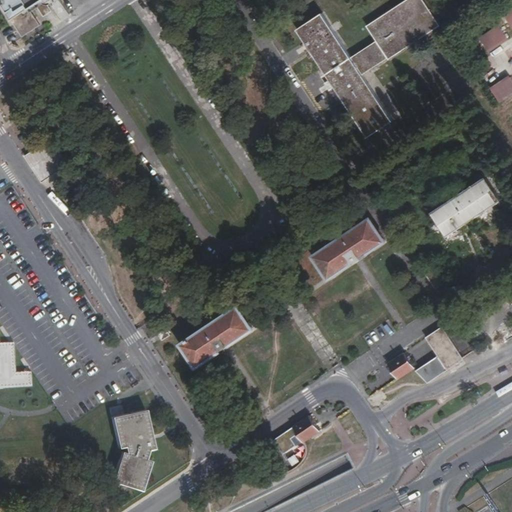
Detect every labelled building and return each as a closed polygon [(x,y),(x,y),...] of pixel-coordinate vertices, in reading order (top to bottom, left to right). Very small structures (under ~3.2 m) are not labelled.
[(0,0),(0,2),(23,37),(41,25),(27,5),(33,1),(41,13),(48,8),(47,6),(56,0),(0,0)] [(323,13),(297,30),(368,138),(394,122),(363,75),(388,59),(389,60),(441,27),(423,0),(407,0),(367,26),(377,41),(352,57),(323,13)] [(480,37),(490,52),(510,39),(500,24),(480,37)] [(511,74),(491,86),(500,102),(511,95),(511,74)] [(38,162),(33,165),(44,182),(52,176),(51,172),(66,163),(52,141),(32,153),(38,162)] [(486,178),(433,213),(448,235),(501,201),(486,178)] [(372,219),(316,257),(330,278),(385,241),(386,241),(372,219)] [(445,284),(431,262),(422,268),(436,290),(445,284)] [(239,307),(184,344),(199,366),(254,329),(239,307)] [(166,326),(157,332),(163,340),(171,335),(166,326)] [(419,371),(429,382),(463,360),(442,329),(427,339),(440,356),(419,371)] [(0,387),(30,386),(30,370),(14,372),(13,342),(0,342),(0,387)] [(405,353),(389,364),(400,379),(415,369),(405,353)] [(154,448),(145,411),(111,418),(118,449),(123,447),(126,454),(121,453),(112,482),(141,491),(150,462),(145,461),(147,450),(154,448)] [(322,432),(311,416),(295,427),(306,443),(322,432)] [(296,454),(289,458),(293,465),(300,461),(296,454)]
